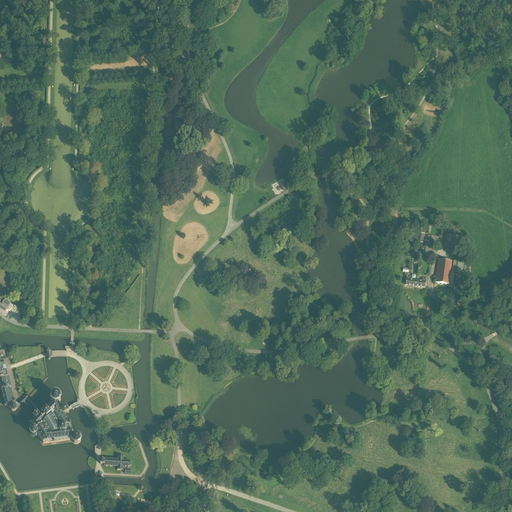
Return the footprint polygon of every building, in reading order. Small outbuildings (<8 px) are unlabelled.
[(454,252),(455,244),(456,236),(446,235),(444,250),(454,252)] [(451,267),(451,261),(439,260),(435,283),(448,285),(451,267)] [(405,285),(415,287),(416,281),(411,280),(411,277),(406,276),(405,285)] [(416,281),(415,287),(425,288),(426,279),(422,278),(422,281),(416,281)] [(0,312),(7,316),(10,310),(7,308),(0,304),(0,312)] [(11,411),(12,411),(12,412),(13,412),(14,412),(15,411),(16,411),(16,410),(16,409),(21,405),(25,401),(26,400),(26,401),(28,399),(29,398),(27,395),(25,397),(24,398),(24,399),(17,405),(16,405),(15,404),(14,404),(15,403),(14,403),(15,402),(15,401),(14,400),(13,400),(11,392),(13,392),(13,391),(11,387),(10,387),(10,385),(10,384),(10,383),(9,383),(6,369),(5,367),(3,362),(1,362),(0,357),(0,384),(1,388),(3,395),(3,396),(3,397),(3,398),(4,398),(5,404),(5,405),(4,406),(5,407),(6,407),(6,406),(10,409),(10,410),(11,410),(11,411)] [(33,417),(35,418),(29,424),(32,429),(31,429),(30,431),(30,434),(31,436),(34,437),(35,437),(35,438),(36,438),(37,437),(38,437),(43,444),(52,443),(53,443),(53,444),(55,444),(55,443),(56,443),(71,441),(72,443),(74,445),(78,445),(81,443),(82,440),(81,436),(78,434),(74,434),(73,436),(71,429),(70,426),(71,426),(71,425),(70,424),(69,424),(64,415),(69,412),(68,410),(66,408),(63,410),(62,408),(60,408),(61,408),(59,405),(58,403),(60,403),(61,400),(61,396),(59,394),(55,393),(52,394),(52,395),(51,395),(51,396),(51,397),(50,397),(51,401),(52,402),(52,401),(52,402),(51,403),(51,404),(46,409),(43,412),(41,414),(40,415),(39,416),(37,413),(33,417)] [(41,414),(43,412),(29,398),(28,399),(26,401),(40,415),(41,414)] [(104,460),(100,460),(100,462),(100,465),(104,465),(104,466),(105,466),(105,467),(106,467),(106,466),(109,467),(110,467),(113,467),(113,468),(114,468),(114,467),(118,467),(117,470),(117,471),(118,470),(122,471),(123,471),(123,470),(125,471),(125,473),(124,474),(125,474),(125,473),(127,474),(128,474),(130,474),(131,474),(130,473),(131,470),(130,470),(129,470),(129,469),(128,468),(128,467),(130,466),(131,467),(131,466),(131,463),(132,463),(131,462),(128,461),(129,460),(128,460),(128,461),(126,461),(126,460),(125,460),(125,461),(123,461),(123,457),(124,457),(124,456),(123,457),(119,457),(118,456),(118,457),(118,460),(115,460),(115,459),(114,459),(110,459),(110,458),(110,459),(106,459),(106,458),(106,459),(104,459),(104,460)]
